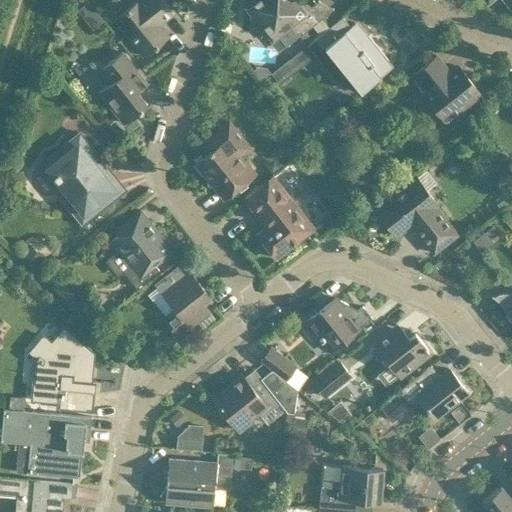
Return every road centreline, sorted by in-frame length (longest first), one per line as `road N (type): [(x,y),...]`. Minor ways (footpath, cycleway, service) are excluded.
road 1 (residential): [(259,305),(168,179),(166,150),(213,0)]
road 2 (residential): [(511,385),(455,314),(349,266),(322,265),(259,305)]
road 3 (residential): [(259,305),(150,389),(118,511)]
road 4 (tertiary): [(427,511),(443,473),(511,416)]
